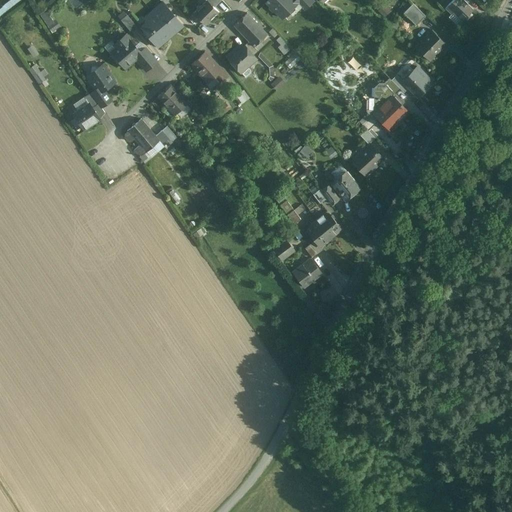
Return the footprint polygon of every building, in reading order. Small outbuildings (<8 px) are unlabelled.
[(268,0),(267,2),(282,18),(296,5),(291,0),(268,0)] [(313,0),(295,0),(305,9),(314,1),(313,0)] [(473,9),(463,0),(452,0),(445,8),(451,14),(453,12),(462,21),(473,9)] [(206,1),(193,13),(199,19),(199,20),(200,20),(205,25),(219,12),(213,6),(212,6),(210,4),(206,1)] [(182,25),(163,2),(162,3),(151,12),(171,35),(182,25)] [(425,16),(412,3),(403,13),(416,25),(425,16)] [(47,8),(40,13),(51,32),(59,27),(47,8)] [(171,35),(151,12),(144,19),(148,23),(141,29),(157,47),(171,35)] [(267,34),(247,13),(234,25),(249,41),(254,47),(267,34)] [(136,26),(127,15),(121,20),(130,31),(136,26)] [(116,41),(124,32),(119,29),(112,38),(116,41)] [(445,44),(432,30),(415,47),(429,60),(445,44)] [(140,52),(125,34),(114,44),(116,45),(115,50),(110,54),(116,61),(118,61),(124,68),(136,58),(141,59),(144,56),(140,52)] [(289,49),(279,37),(275,40),(279,45),(277,47),(283,54),(289,49)] [(249,41),(244,45),(236,52),(234,50),(226,57),(240,72),(256,59),(253,55),(258,51),(258,50),(257,50),(254,47),(249,41)] [(156,62),(145,48),(140,52),(144,56),(141,59),(140,63),(146,71),(156,62)] [(221,70),(205,52),(204,53),(192,64),(191,65),(208,83),(214,77),(219,83),(226,76),(221,70)] [(348,60),(355,68),(360,63),(353,56),(348,60)] [(290,57),(282,65),(288,70),(296,62),(290,57)] [(38,82),(49,76),(44,68),(40,70),(36,63),(29,67),(38,82)] [(102,64),(99,67),(91,65),(89,78),(96,89),(99,93),(104,90),(114,82),(102,64)] [(435,82),(416,65),(403,79),(397,73),(391,79),(404,92),(408,88),(419,98),(435,82)] [(248,78),(254,73),(249,67),(243,73),(248,78)] [(272,84),(277,89),(285,81),(280,76),(272,84)] [(400,89),(390,79),(385,84),(395,94),(400,89)] [(187,103),(171,85),(157,97),(174,115),(187,103)] [(104,90),(99,93),(96,89),(91,92),(99,103),(101,107),(111,100),(104,90)] [(240,104),(250,97),(244,89),(234,96),(240,104)] [(91,92),(84,97),(88,103),(89,103),(92,108),(99,103),(91,92)] [(391,94),(373,113),(388,128),(407,110),(391,94)] [(88,103),(73,113),(84,130),(100,119),(92,108),(89,103),(88,103)] [(155,136),(141,119),(127,131),(128,132),(125,134),(124,137),(128,141),(130,141),(134,139),(139,145),(134,150),(140,157),(144,153),(159,140),(155,136)] [(367,129),(360,135),(368,144),(375,138),(367,129)] [(172,142),(162,130),(155,136),(159,140),(165,148),(172,142)] [(305,159),(313,150),(304,143),(296,151),(305,159)] [(371,146),(353,163),(365,175),(375,166),(373,165),(382,157),(371,146)] [(345,172),(332,183),(345,200),(359,189),(345,172)] [(187,175),(166,192),(169,195),(189,179),(187,175)] [(338,199),(328,186),(322,191),(332,204),(338,199)] [(319,189),(313,194),(320,204),(326,199),(319,189)] [(293,210),(286,200),(280,205),(287,214),(293,210)] [(301,204),(294,210),(299,218),(307,212),(301,204)] [(294,210),(293,210),(287,214),(287,215),(294,224),(300,219),(299,218),(294,210)] [(329,213),(324,217),(322,215),(316,220),(318,222),(330,238),(341,229),(329,213)] [(316,220),(310,225),(311,227),(307,230),(319,246),(330,238),(318,222),(316,220)] [(289,247),(285,242),(276,250),(280,255),(289,247)] [(309,244),(304,248),(312,257),(317,253),(309,244)] [(310,258),(292,272),(307,291),(310,289),(307,284),(322,273),(310,258)]
